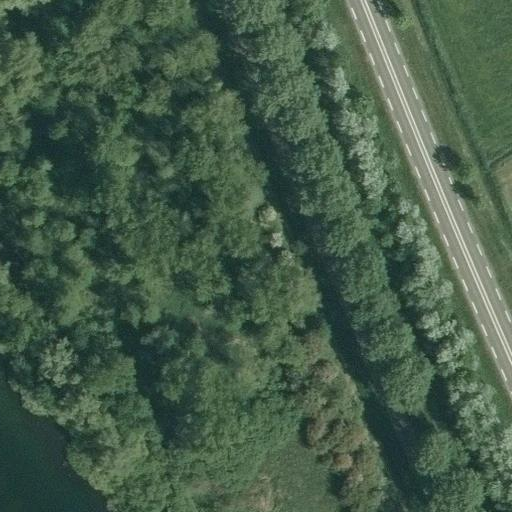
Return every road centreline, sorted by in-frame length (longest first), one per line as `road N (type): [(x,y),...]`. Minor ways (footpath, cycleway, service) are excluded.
road 1 (unclassified): [(443,511),(230,0)]
road 2 (primary): [(362,0),(511,357)]
